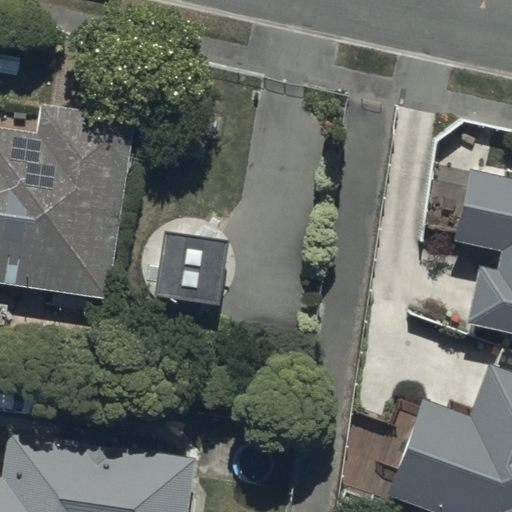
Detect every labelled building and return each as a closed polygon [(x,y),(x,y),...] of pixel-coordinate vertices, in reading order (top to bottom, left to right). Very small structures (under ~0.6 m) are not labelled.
[(0,285),(108,299),(130,124),(42,112),(39,135),(0,130),(0,285)] [(511,186),(465,176),(449,245),(499,257),(493,281),(478,277),(466,328),(511,338),(511,186)] [(225,245),(164,239),(158,300),(219,306),(225,245)] [(468,427),(415,407),(379,504),(401,511),(511,511),(511,382),(487,374),(468,427)] [(17,485),(0,482),(0,511),(202,511),(208,474),(22,448),(17,485)]
